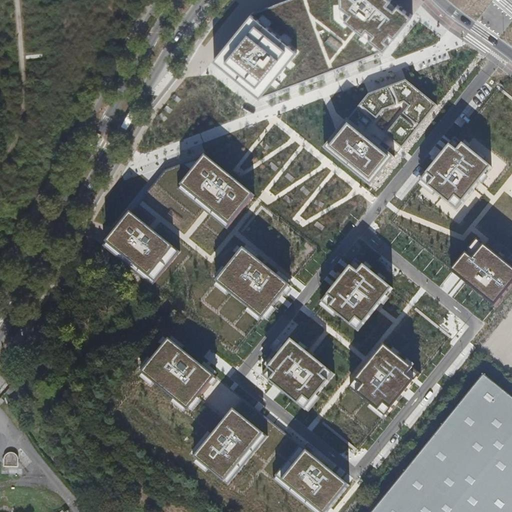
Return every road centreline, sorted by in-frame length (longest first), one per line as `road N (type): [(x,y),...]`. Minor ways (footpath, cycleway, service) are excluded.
road 1 (residential): [(360,228),(236,377),(355,472),(476,323)]
road 2 (secondary): [(0,330),(202,0)]
road 3 (secondary): [(176,0),(0,306)]
road 4 (residential): [(504,50),(360,228)]
road 5 (track): [(0,172),(25,94),(12,0)]
road 6 (residential): [(476,323),(360,228)]
